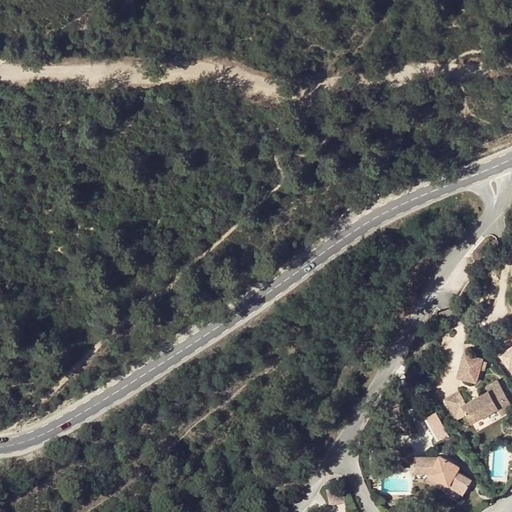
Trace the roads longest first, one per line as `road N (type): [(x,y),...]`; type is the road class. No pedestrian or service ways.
road 1 (secondary): [(478,172),(364,221),(219,326),(67,421),(0,446)]
road 2 (track): [(0,77),(203,73),(268,96),(450,63),(511,66)]
road 3 (residential): [(334,456),(489,218)]
